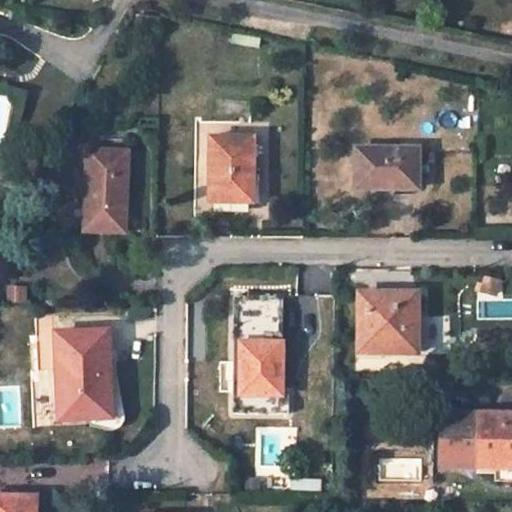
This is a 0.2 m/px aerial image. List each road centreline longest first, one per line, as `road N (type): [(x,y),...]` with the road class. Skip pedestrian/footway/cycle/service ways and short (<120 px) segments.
road 1 (residential): [(511,254),(174,259),(166,477)]
road 2 (residential): [(511,62),(202,0)]
